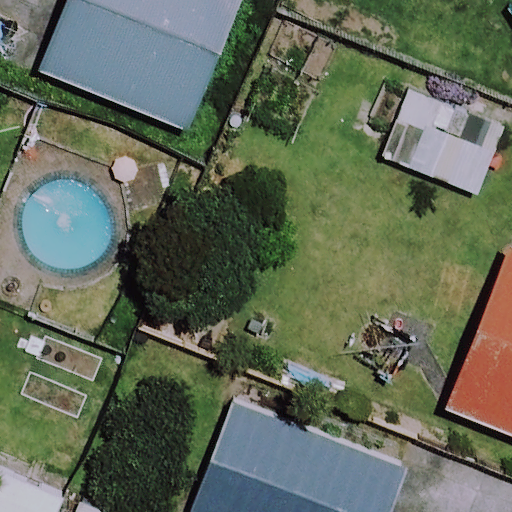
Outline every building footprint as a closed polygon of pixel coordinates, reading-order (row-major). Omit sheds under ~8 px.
[(238,0),(50,0),(25,64),(186,130),(238,0)] [(498,130),(407,87),(376,153),(468,196),(498,130)] [(188,227),(187,164),(109,166),(110,229),(188,227)] [(511,250),(498,246),(437,401),(511,430),(511,250)] [(383,511),(401,466),(228,399),(184,511),(383,511)]
